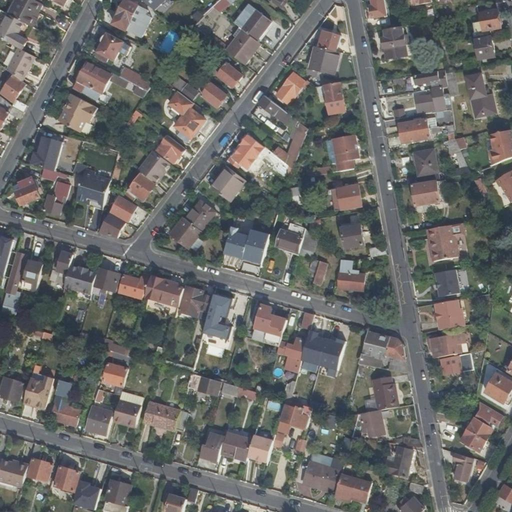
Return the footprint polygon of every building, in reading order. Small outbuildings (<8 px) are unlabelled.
[(16,0),(9,14),(9,15),(26,23),(34,28),(40,17),(38,16),(44,4),(37,1),(35,0),(16,0)] [(140,28),(149,11),(126,0),(114,25),(127,31),(131,23),(140,28)] [(154,0),(142,0),(155,11),(160,5),(154,0)] [(219,12),(231,4),(228,0),(223,0),(214,5),(219,12)] [(388,16),(384,0),(373,0),(375,7),(372,7),(374,18),(388,16)] [(255,9),(240,28),(244,30),(258,41),(272,22),(255,9)] [(482,15),(483,23),(474,24),(476,34),(502,29),(499,12),(482,15)] [(9,15),(0,31),(0,37),(16,46),(21,37),(19,36),(26,23),(9,15)] [(386,32),(387,39),(384,39),(387,59),(409,56),(404,29),(386,32)] [(159,49),(169,55),(181,36),(171,30),(159,49)] [(246,66),(262,44),(258,41),(244,30),(228,51),(228,52),(246,66)] [(337,51),(341,37),(326,32),(321,46),(337,51)] [(448,35),(440,36),(442,43),(449,42),(448,35)] [(109,36),(98,58),(109,63),(112,59),(116,61),(124,44),(109,36)] [(496,59),(493,38),(477,41),(481,61),(496,59)] [(442,44),(443,51),(450,49),(449,42),(442,43),(442,44)] [(340,53),(317,47),(312,67),(335,73),(340,53)] [(24,82),(36,57),(20,48),(9,70),(16,75),(24,82)] [(100,81),(102,76),(105,72),(103,70),(89,63),(75,89),(93,99),(97,91),(95,90),(98,84),(100,86),(101,82),(100,81)] [(235,88),(244,77),(229,64),(219,76),(235,88)] [(173,74),(164,67),(159,76),(167,82),(168,79),(173,83),(178,76),(173,73),(173,74)] [(120,76),(104,68),(103,70),(105,72),(102,76),(137,95),(141,88),(120,76)] [(149,91),(153,84),(124,69),(120,76),(141,88),(149,91)] [(431,74),(416,76),(418,85),(429,84),(429,86),(433,86),(434,90),(443,88),(449,88),(447,73),(447,71),(431,74)] [(450,97),(456,96),(459,95),(455,72),(447,73),(449,88),(450,97)] [(314,85),(309,81),(307,83),(295,74),(279,95),(290,104),(304,87),(309,91),(314,85)] [(15,102),(28,84),(24,82),(16,75),(3,93),(15,102)] [(468,77),(471,94),(486,91),(483,75),(468,77)] [(181,91),(187,83),(180,78),(174,86),(181,91)] [(209,85),(207,88),(209,89),(204,96),(219,108),(228,96),(211,82),(209,85)] [(347,111),(342,83),(327,86),(332,113),(347,111)] [(194,101),(200,93),(188,84),(182,92),(194,101)] [(447,109),(452,108),(450,97),(445,97),(443,88),(434,90),(435,95),(429,96),(431,104),(436,103),(437,112),(447,110),(447,109)] [(486,91),(471,94),(475,118),(498,115),(495,96),(487,97),(486,91)] [(191,108),(195,104),(181,93),(172,104),(186,115),(177,127),(183,131),(193,139),(207,121),(191,108)] [(99,109),(73,95),(69,103),(71,104),(69,109),(67,110),(60,122),(81,134),(91,115),(95,117),(99,109)] [(300,156),(310,130),(291,115),(288,112),(284,109),(267,96),(261,104),(288,125),(290,123),(299,130),(290,154),(287,163),(295,169),(297,165),(300,156)] [(10,113),(22,120),(25,113),(14,106),(11,112),(0,106),(0,129),(2,130),(10,113)] [(396,120),(409,118),(408,110),(395,112),(396,120)] [(134,127),(142,114),(136,111),(129,124),(134,127)] [(125,128),(126,129),(127,124),(120,120),(118,124),(125,128)] [(400,125),(402,135),(439,128),(438,124),(430,125),(428,120),(420,121),(416,122),(400,125)] [(248,121),(242,129),(251,136),(261,143),(266,136),(248,121)] [(439,128),(402,135),(404,145),(432,140),(431,133),(441,132),(440,128),(439,128)] [(193,139),(183,131),(180,135),(190,143),(193,139)] [(511,131),(493,135),(500,164),(511,159),(511,131)] [(182,156),(187,149),(170,136),(159,151),(175,163),(181,155),(182,156)] [(291,181),(295,169),(287,163),(274,153),(261,143),(251,136),(244,145),(245,146),(236,158),(238,160),(250,169),(259,156),(264,160),(266,157),(276,165),(274,167),(282,174),(271,199),(279,205),(282,204),(291,181)] [(339,172),(358,169),(356,160),(363,160),(359,136),(334,140),(339,172)] [(36,153),(33,165),(56,172),(64,143),(45,137),(40,154),(36,153)] [(457,140),(461,151),(467,149),(465,138),(457,140)] [(334,173),(339,172),(334,140),(328,141),(334,173)] [(451,155),(462,153),(461,151),(457,140),(451,141),(449,142),(451,155)] [(274,153),(287,163),(290,154),(280,146),(274,153)] [(162,176),(171,164),(155,151),(140,170),(143,172),(158,184),(164,176),(162,176)] [(416,154),(420,177),(440,173),(436,151),(416,154)] [(319,178),(332,174),(330,166),(316,170),(319,178)] [(233,203),(249,182),(229,167),(213,188),(233,203)] [(82,188),(78,201),(88,204),(90,198),(94,199),(97,202),(106,205),(111,189),(113,180),(96,175),(97,172),(88,170),(86,176),(82,188)] [(511,170),(496,181),(499,187),(502,187),(511,202),(511,170)] [(146,200),(158,184),(143,172),(129,192),(131,193),(136,197),(137,198),(139,195),(146,200)] [(76,173),(75,177),(74,179),(76,180),(74,186),(82,188),(86,176),(76,173)] [(24,205),(42,198),(35,179),(23,183),(26,190),(19,192),(24,205)] [(418,207),(442,203),(438,182),(414,186),(418,207)] [(56,194),(57,195),(64,196),(69,197),(72,186),(59,183),(56,194)] [(350,187),(347,188),(340,189),(343,210),(363,207),(360,186),(350,187)] [(304,203),(301,187),(292,189),(294,205),(304,203)] [(56,197),(57,195),(56,194),(51,193),(46,211),(62,215),(64,205),(62,205),(57,204),(59,198),(56,197)] [(132,202),(136,197),(131,193),(127,199),(132,202)] [(130,222),(139,207),(132,202),(127,199),(122,196),(113,212),(130,222)] [(188,220),(203,231),(217,213),(202,201),(188,220)] [(107,224),(102,233),(119,238),(128,223),(112,214),(108,222),(107,224)] [(188,220),(186,219),(173,235),(191,248),(203,231),(188,220)] [(463,224),(429,230),(435,263),(460,258),(457,239),(466,238),(463,224)] [(352,229),(344,230),(347,248),(355,246),(355,248),(366,246),(363,225),(352,227),(352,229)] [(301,253),(308,230),(294,226),(292,233),(282,231),(278,246),(301,253)] [(318,239),(308,229),(308,230),(301,253),(301,255),(313,259),(318,239)] [(256,231),(253,243),(250,251),(265,255),(267,248),(269,248),(273,236),(256,231)] [(2,242),(0,241),(0,274),(5,276),(16,240),(3,236),(2,242)] [(388,254),(386,246),(371,249),(372,257),(388,254)] [(18,287),(27,255),(20,253),(11,285),(18,287)] [(72,266),(75,256),(65,253),(63,261),(61,260),(59,264),(62,265),(57,283),(66,286),(72,266)] [(31,261),(26,281),(36,284),(34,291),(38,292),(46,265),(31,261)] [(322,286),(329,263),(321,261),(314,283),(322,286)] [(352,274),(353,262),(343,263),(340,273),(341,273),(340,289),(364,291),(365,275),(352,274)] [(66,288),(93,296),(96,287),(99,274),(72,266),(66,286),(66,288)] [(121,275),(101,269),(99,274),(96,287),(105,289),(104,293),(107,294),(108,290),(116,293),(121,275)] [(438,273),(439,297),(463,296),(462,272),(438,273)] [(147,291),(151,276),(146,274),(145,278),(144,278),(143,281),(125,276),(120,293),(139,298),(144,300),(147,291)] [(173,305),(181,307),(186,289),(180,287),(180,284),(154,276),(151,286),(150,286),(150,287),(151,288),(148,298),(152,299),(173,305)] [(439,293),(436,276),(420,278),(423,296),(439,293)] [(181,312),(199,317),(205,294),(206,292),(187,286),(181,312)] [(207,322),(216,324),(221,326),(223,317),(230,319),(232,311),(233,308),(235,299),(216,293),(215,295),(214,297),(208,320),(207,322)] [(208,320),(214,297),(205,294),(199,317),(208,320)] [(462,310),(460,301),(437,305),(439,315),(436,316),(436,317),(436,320),(437,321),(440,320),(441,331),(467,327),(464,309),(462,310)] [(263,306),(255,336),(283,344),(283,343),(289,321),(271,316),(273,309),(263,306)] [(46,309),(37,307),(31,327),(40,330),(46,309)] [(312,331),(317,316),(307,313),(303,328),(312,331)] [(206,328),(201,347),(208,349),(216,324),(207,322),(206,328)] [(46,332),(34,329),(32,334),(45,338),(46,332)] [(370,331),(361,364),(381,369),(383,363),(377,361),(378,358),(387,360),(388,356),(408,362),(405,345),(399,339),(370,331)] [(312,333),(303,361),(340,372),(349,343),(312,333)] [(459,346),(465,345),(467,345),(465,333),(432,338),(436,358),(460,355),(459,346)] [(283,343),(283,344),(280,353),(290,356),(289,360),(292,361),(291,364),(295,365),(293,371),(300,373),(309,342),(298,339),(296,346),(290,345),(283,343)] [(107,350),(116,352),(121,354),(123,347),(113,345),(114,342),(107,340),(104,349),(107,350)] [(128,356),(134,357),(137,358),(140,347),(134,346),(132,353),(129,352),(128,356)] [(121,354),(128,356),(129,352),(130,349),(123,347),(121,354)] [(158,347),(154,363),(162,365),(164,366),(169,350),(158,347)] [(114,358),(132,363),(134,357),(128,356),(121,354),(116,352),(114,358)] [(467,361),(466,356),(452,358),(447,359),(443,359),(445,375),(463,371),(463,372),(475,370),(473,362),(465,363),(465,361),(467,361)] [(106,382),(125,388),(130,371),(111,365),(106,382)] [(95,392),(100,376),(84,371),(79,387),(95,392)] [(35,374),(25,406),(47,412),(57,380),(35,374)] [(225,383),(193,374),(189,388),(221,397),(222,393),(225,383)] [(506,404),(511,394),(511,382),(499,374),(488,393),(506,404)] [(380,411),(381,411),(401,408),(397,384),(394,384),(393,377),(375,380),(380,411)] [(16,379),(16,381),(6,378),(0,397),(21,403),(27,384),(19,382),(19,380),(16,379)] [(61,381),(55,404),(57,404),(52,420),(78,427),(83,411),(69,407),(71,399),(68,398),(72,384),(61,381)] [(321,409),(328,388),(309,381),(302,402),(321,409)] [(289,382),(284,400),(287,401),(292,402),(297,384),(289,382)] [(227,384),(225,383),(222,393),(239,397),(240,393),(241,388),(227,384)] [(241,388),(240,393),(249,395),(249,397),(256,399),(258,393),(241,388)] [(102,403),(105,392),(101,390),(97,401),(102,403)] [(123,396),(122,398),(144,405),(147,396),(124,390),(123,396)] [(116,420),(144,428),(145,423),(150,407),(144,405),(122,398),(116,420)] [(498,428),(505,417),(481,402),(481,410),(469,431),(487,441),(494,430),(496,427),(498,428)] [(145,423),(176,433),(177,429),(182,412),(151,403),(150,407),(145,423)] [(310,425),(314,409),(296,404),(295,408),(287,406),(283,421),(294,424),(295,421),(310,425)] [(95,407),(88,430),(96,433),(99,433),(107,436),(114,413),(95,407)] [(361,415),(354,438),(363,440),(365,428),(374,426),(376,437),(387,435),(381,411),(380,411),(361,415)] [(190,414),(182,412),(177,429),(185,431),(190,414)] [(455,418),(436,412),(438,419),(453,425),(455,418)] [(337,425),(340,419),(329,415),(327,422),(337,425)] [(481,452),(487,441),(469,431),(462,442),(471,446),(473,448),(481,452)] [(254,441),(228,434),(226,440),(222,455),(248,462),(249,458),(254,441)] [(212,463),(219,465),(220,463),(222,455),(226,440),(213,436),(210,448),(207,447),(203,458),(212,461),(212,463)] [(256,436),(254,441),(249,458),(269,463),(275,442),(256,436)] [(405,445),(424,448),(423,441),(406,438),(405,445)] [(306,454),(309,441),(299,439),(296,452),(306,454)] [(45,446),(37,444),(33,457),(41,459),(45,446)] [(413,460),(415,451),(408,449),(407,454),(399,452),(398,456),(399,456),(394,473),(409,478),(414,460),(413,460)] [(465,456),(456,452),(454,459),(457,459),(456,466),(460,467),(457,479),(469,482),(475,459),(465,456)] [(49,482),(55,465),(35,459),(30,476),(49,482)] [(20,465),(4,460),(0,472),(0,481),(23,488),(30,466),(20,463),(20,465)] [(306,484),(313,487),(335,493),(336,493),(342,472),(312,463),(306,484)] [(77,493),(82,473),(62,467),(56,487),(77,493)] [(338,494),(336,499),(343,501),(345,496),(369,503),(374,485),(343,476),(338,494)] [(96,511),(104,489),(82,482),(75,505),(95,511),(96,511)] [(105,511),(106,511),(129,511),(130,508),(128,507),(133,488),(114,482),(105,511)] [(425,486),(411,482),(409,491),(423,494),(423,493),(425,486)] [(511,489),(505,485),(499,496),(511,503),(511,489)] [(196,504),(199,491),(191,488),(188,500),(187,504),(192,506),(193,503),(196,504)] [(166,511),(184,511),(187,504),(188,500),(172,496),(166,511)] [(405,503),(408,505),(402,510),(403,511),(422,511),(426,509),(416,498),(410,503),(408,500),(405,503)]
